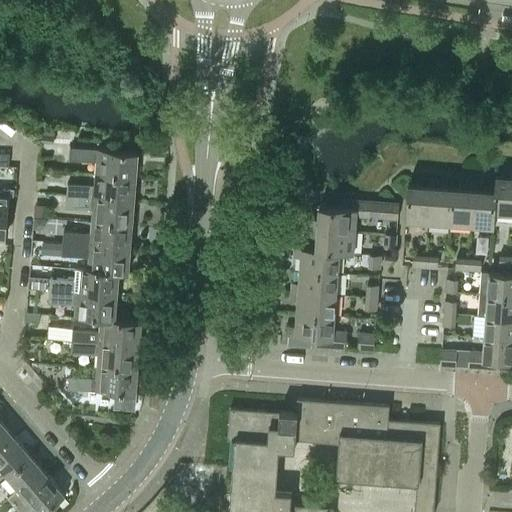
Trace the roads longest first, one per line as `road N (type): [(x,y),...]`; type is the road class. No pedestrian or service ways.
road 1 (residential): [(189,363),(478,383)]
road 2 (residential): [(0,367),(16,330),(28,149),(2,124)]
road 3 (unclassified): [(201,200),(240,0)]
road 4 (unclassified): [(203,0),(201,200)]
road 5 (residential): [(0,368),(115,495)]
road 6 (residential): [(189,363),(201,200)]
road 7 (residential): [(115,495),(162,441),(189,363)]
road 8 (residential): [(467,511),(478,383)]
